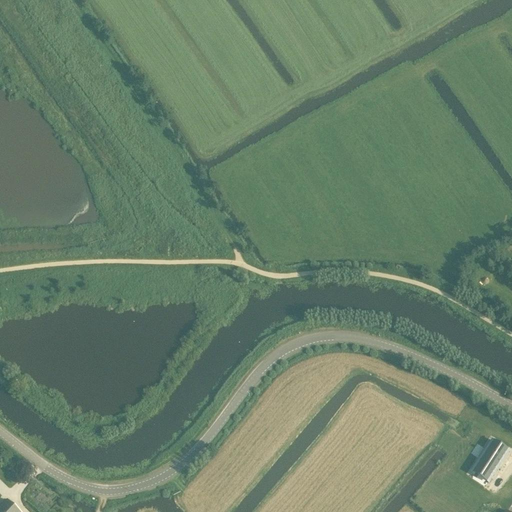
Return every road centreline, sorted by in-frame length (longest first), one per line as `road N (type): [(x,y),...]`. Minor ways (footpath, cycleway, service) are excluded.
road 1 (tertiary): [(511,406),(408,354),(333,335),(277,355),(188,458),(130,489),(63,479),(0,436)]
road 2 (track): [(243,265),(70,0)]
road 3 (track): [(3,0),(140,192),(165,237),(166,262)]
road 4 (unclassified): [(511,334),(410,281),(331,271),(278,276),(243,265)]
